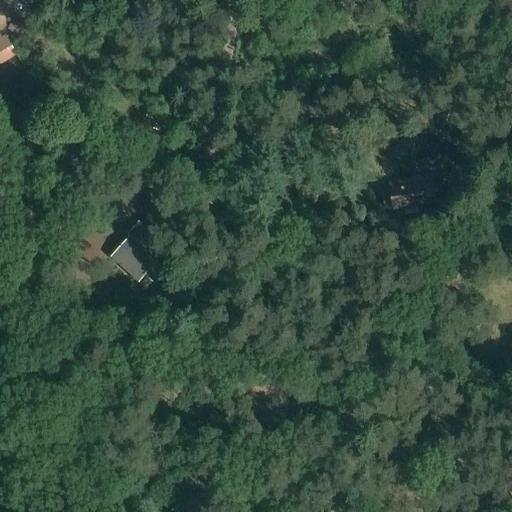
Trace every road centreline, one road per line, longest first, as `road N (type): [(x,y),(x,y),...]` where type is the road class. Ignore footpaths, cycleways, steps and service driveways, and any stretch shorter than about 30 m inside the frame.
road 1 (track): [(71,511),(65,358),(31,251),(39,206),(64,178),(94,166),(209,178),(227,205),(391,322)]
road 2 (track): [(266,511),(327,435),(391,322)]
road 3 (track): [(391,322),(451,246),(511,191)]
road 4 (track): [(391,322),(511,405)]
